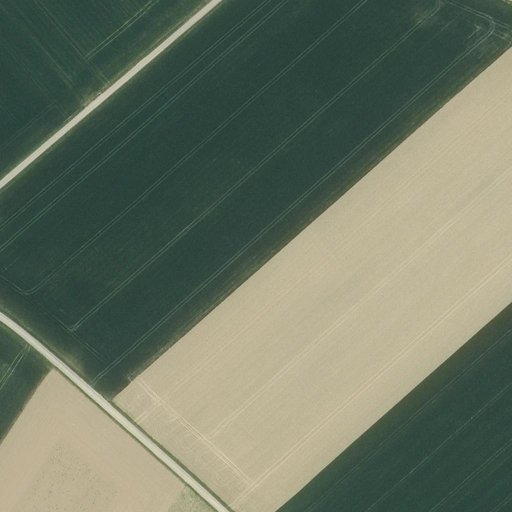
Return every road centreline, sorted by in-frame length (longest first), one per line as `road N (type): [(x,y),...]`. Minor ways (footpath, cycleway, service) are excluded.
road 1 (unclassified): [(0,315),(220,511)]
road 2 (unclassified): [(0,185),(219,0)]
